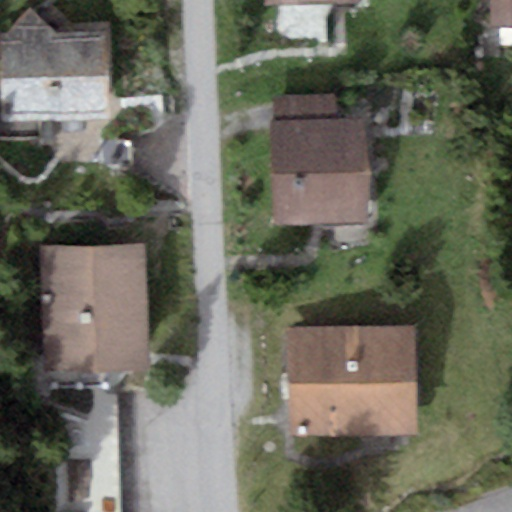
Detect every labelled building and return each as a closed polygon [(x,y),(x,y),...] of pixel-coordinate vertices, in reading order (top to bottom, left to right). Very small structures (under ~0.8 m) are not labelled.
[(511,0),(489,0),(489,30),(511,30),(511,0)] [(279,48),(323,53),(326,29),(282,24),(279,48)] [(110,34),(0,35),(1,121),(111,119),(110,34)] [(337,96),(272,97),(274,224),(365,222),(363,119),(337,120),(337,96)] [(143,243),(42,247),(48,373),(148,368),(143,243)] [(287,331),(290,436),(418,433),(415,327),(287,331)] [(91,445),(65,453),(83,511),(95,511),(127,502),(102,424),(86,429),(91,445)]
